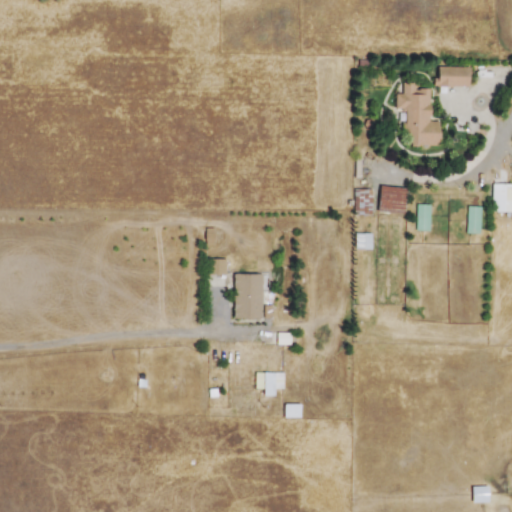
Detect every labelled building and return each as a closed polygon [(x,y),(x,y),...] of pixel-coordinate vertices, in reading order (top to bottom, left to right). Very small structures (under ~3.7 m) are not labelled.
[(466,86),(466,67),(433,66),(433,85),(466,86)] [(427,88),(413,88),(413,82),(399,82),(399,93),(393,93),(393,109),(404,109),(403,144),(436,145),(437,120),(427,120),(427,88)] [(404,189),(378,184),(374,210),(400,215),(404,189)] [(511,211),(511,184),(489,184),(489,211),(511,211)] [(351,213),(370,214),(370,189),(351,188),(351,213)] [(427,230),(427,204),(414,204),(413,230),(427,230)] [(477,233),(478,206),(465,205),(463,232),(477,233)] [(369,249),(369,233),(353,232),(352,249),(369,249)] [(223,259),(205,259),(205,274),(223,274),(223,259)] [(231,319),(259,318),(259,273),(230,274),(231,319)] [(288,333),(275,333),(275,344),(287,344),(288,333)] [(252,388),(260,388),(260,395),(272,395),(272,388),(280,388),(281,372),(253,372),(252,388)] [(281,417),(298,417),(298,404),(281,404),(281,417)] [(469,486),(469,502),(485,502),(485,486),(469,486)]
